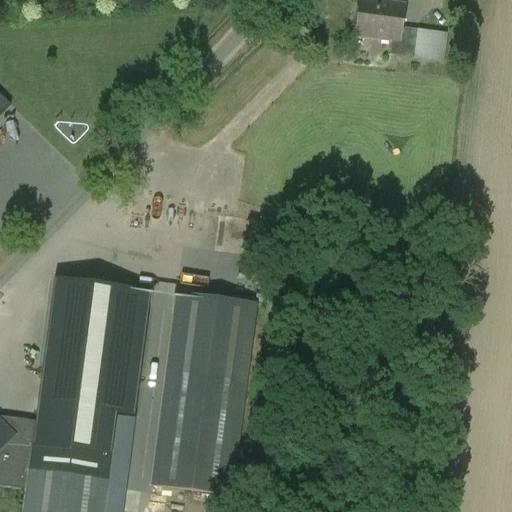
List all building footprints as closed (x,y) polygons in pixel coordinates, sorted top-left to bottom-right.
[(361,3),(356,39),(357,39),(357,37),(374,39),(374,41),(399,45),(397,59),(414,62),(417,34),(401,31),(404,9),(361,3)] [(0,98),(0,115),(9,107),(0,98)] [(26,493),(23,511),(103,511),(116,417),(134,419),(150,294),(53,281),(35,425),(26,493)] [(176,299),(152,489),(234,499),(259,310),(176,299)] [(0,423),(16,439),(0,455),(0,489),(26,493),(35,425),(0,420),(0,423)] [(0,455),(16,439),(0,423),(0,455)]
